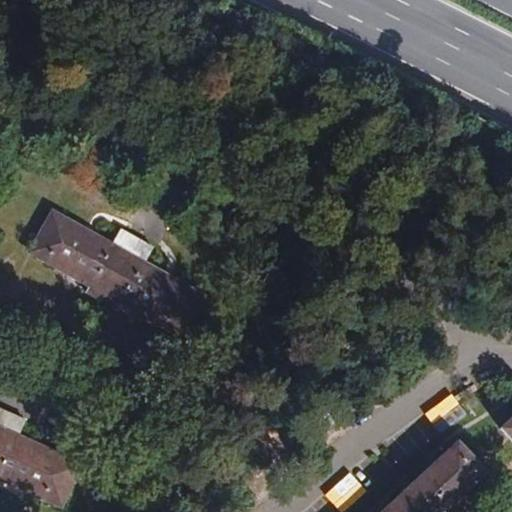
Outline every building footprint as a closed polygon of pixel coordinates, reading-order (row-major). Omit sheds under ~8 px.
[(131,238),(116,230),(108,244),(49,210),(25,251),(178,336),(201,294),(140,261),(148,247),(131,238)] [(437,433),(464,415),(450,394),(423,412),(437,433)] [(3,415),(0,413),(0,480),(56,506),(75,465),(13,436),(20,423),(3,415)] [(511,446),(511,416),(497,430),(511,446)] [(443,511),(483,475),(454,444),(411,483),(407,479),(401,485),(396,489),(400,493),(379,511),(443,511)]
